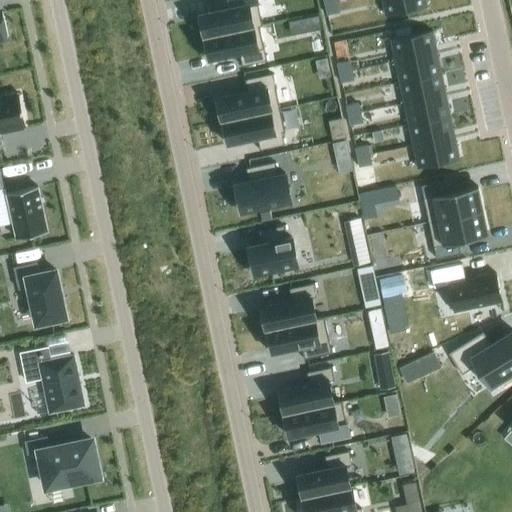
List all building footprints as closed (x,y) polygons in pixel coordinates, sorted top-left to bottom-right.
[(226,0),(229,8),(199,15),(204,38),(261,25),(257,3),(256,0),(226,0)] [(424,0),(381,0),(384,15),(426,6),(424,0)] [(336,3),(324,6),(326,15),(338,13),(336,3)] [(261,25),(204,38),(206,45),(209,61),(239,54),(241,66),(266,61),(259,27),(262,26),(261,25)] [(431,30),(390,39),(395,61),(436,52),(431,30)] [(436,52),(395,61),(399,82),(441,73),(436,52)] [(348,61),(337,63),(339,73),(350,71),(348,61)] [(350,71),(339,73),(341,83),(352,81),(350,71)] [(441,73),(399,82),(404,103),(445,94),(441,73)] [(246,92),(216,98),(221,121),(222,121),(279,109),(272,74),(244,80),(246,92)] [(189,113),(212,108),(208,87),(185,91),(189,113)] [(0,132),(25,127),(18,93),(0,97),(0,144),(2,145),(0,135),(0,132)] [(445,94),(404,103),(408,124),(450,115),(445,94)] [(357,103),(346,106),(348,116),(359,113),(357,103)] [(279,109),(222,121),(227,144),(256,138),(259,150),(284,145),(281,133),(284,132),(279,109)] [(359,113),(348,116),(350,125),(361,123),(359,113)] [(450,115),(408,124),(413,145),(454,137),(450,115)] [(454,137),(413,145),(417,167),(459,159),(454,137)] [(366,146),(354,148),(356,158),(368,155),(366,146)] [(368,155),(356,158),(358,167),(370,165),(368,155)] [(200,167),(205,186),(228,179),(222,160),(200,167)] [(248,181),(234,184),(241,213),(291,202),(284,173),(276,175),(274,162),(245,168),(248,181)] [(445,180),(420,186),(428,222),(482,211),(477,186),(447,192),(445,180)] [(37,186),(6,193),(16,238),(47,231),(37,186)] [(232,196),(207,200),(211,223),(236,219),(232,196)] [(482,211),(428,222),(436,259),(460,254),(458,241),(487,235),(482,211)] [(261,243),(248,246),(254,276),(297,266),(291,237),(286,238),(283,226),(258,231),(261,243)] [(369,262),(367,254),(353,257),(355,265),(369,262)] [(36,323),(65,317),(55,270),(39,274),(36,262),(13,267),(18,289),(28,287),(36,323)] [(464,279),(461,263),(430,269),(433,286),(447,284),(452,311),(501,302),(496,273),(464,279)] [(373,278),(370,266),(359,268),(361,280),(373,278)] [(291,301),(261,307),(265,330),(266,330),(315,320),(314,319),(310,298),(316,297),(313,284),(288,289),(291,301)] [(315,320),(266,330),(271,353),(300,347),(303,359),(331,353),(323,317),(314,319),(315,320)] [(374,340),(385,338),(384,329),(372,331),(374,340)] [(511,372),(511,332),(491,345),(483,332),(448,352),(461,373),(476,364),(489,386),(511,372)] [(385,338),(374,340),(376,348),(387,346),(385,338)] [(47,348),(20,353),(26,381),(41,378),(44,391),(31,394),(35,413),(48,411),(49,413),(84,405),(73,355),(50,360),(47,348)] [(308,385),(279,391),(284,414),(332,404),(332,403),(327,382),(333,381),(331,367),(306,372),(308,385)] [(378,369),(380,379),(392,377),(390,367),(378,369)] [(392,377),(380,379),(382,389),(394,387),(392,377)] [(332,404),(284,414),(289,437),(318,431),(321,443),(350,437),(347,424),(346,424),(341,401),(332,403),(332,404)] [(46,436),(24,441),(27,454),(39,452),(46,487),(99,476),(91,439),(49,448),(46,436)] [(326,468),(297,475),(301,498),(350,487),(345,466),(351,464),(348,451),(324,456),(326,468)] [(301,498),(303,511),(361,511),(360,508),(355,509),(350,487),(301,498)]
